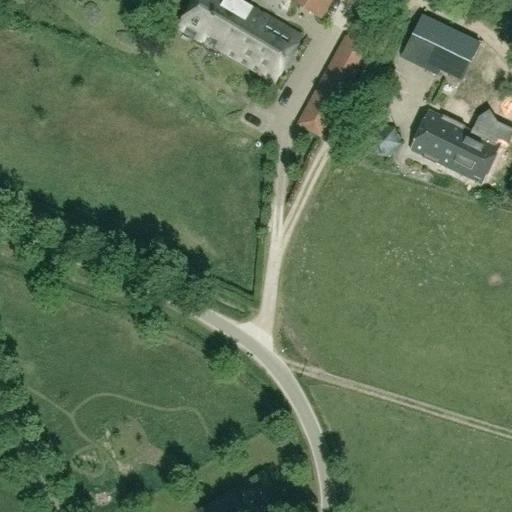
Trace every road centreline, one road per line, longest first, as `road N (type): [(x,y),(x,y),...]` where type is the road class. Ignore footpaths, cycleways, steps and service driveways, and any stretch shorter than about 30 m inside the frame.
road 1 (unclassified): [(0,229),(151,284),(236,333),(278,368)]
road 2 (unclassified): [(329,511),(323,460),(278,368)]
road 3 (track): [(397,0),(374,66),(332,138)]
